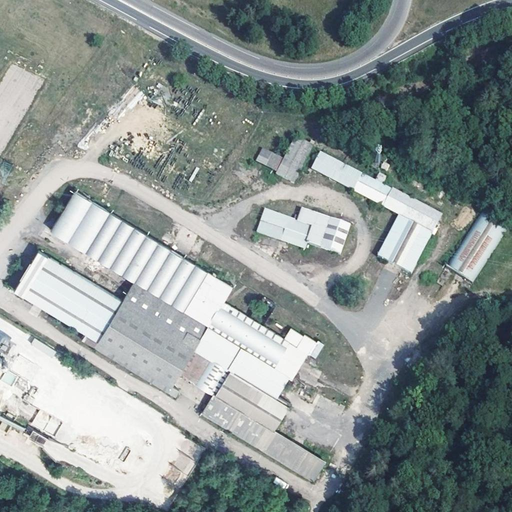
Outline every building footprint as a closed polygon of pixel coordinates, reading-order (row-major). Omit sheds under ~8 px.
[(244,137),(258,144),(266,128),(251,122),(244,137)] [(306,149),(289,140),(271,169),(253,158),(244,170),(282,193),(306,149)] [(405,285),(437,223),(318,160),(305,180),(393,227),(371,268),(405,285)] [(43,229),(50,234),(129,285),(113,308),(33,256),(8,296),(81,341),(174,397),(179,389),(207,407),(202,416),(313,482),(327,463),(275,432),(284,417),(271,409),(284,390),(287,392),(303,366),(310,370),(320,355),(300,342),(292,353),(217,306),(225,292),(86,201),(70,191),(43,229)] [(506,229),(478,216),(447,277),(477,292),(506,229)] [(341,230),(290,217),(287,225),(251,218),(246,237),(332,260),(341,230)] [(34,338),(30,345),(52,358),(56,352),(34,338)] [(6,370),(0,380),(11,386),(17,376),(6,370)] [(40,408),(31,425),(53,437),(70,445),(79,428),(40,408)] [(29,438),(43,445),(46,437),(32,431),(29,438)] [(180,453),(173,466),(188,474),(195,461),(180,453)] [(275,478),(273,483),(285,488),(287,483),(275,478)]
